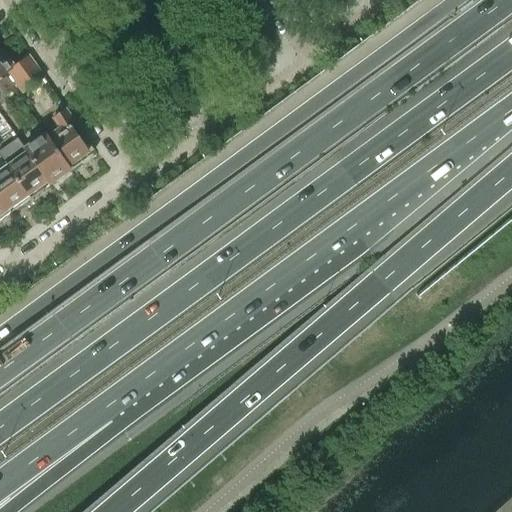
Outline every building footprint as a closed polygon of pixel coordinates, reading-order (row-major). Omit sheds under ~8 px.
[(0,56),(0,75),(7,71),(14,66),(8,59),(3,62),(0,56)] [(14,81),(35,66),(28,56),(14,66),(7,71),(14,81)] [(35,66),(14,81),(22,92),(43,77),(35,66)] [(56,124),(45,132),(71,168),(94,151),(84,137),(80,141),(70,126),(75,123),(65,109),(52,118),(56,124)] [(71,168),(45,132),(24,147),(50,183),(71,168)] [(50,183),(24,147),(6,160),(32,196),(50,183)] [(32,196),(6,160),(0,164),(0,192),(13,210),(32,196)] [(0,219),(13,210),(0,192),(0,219)]
